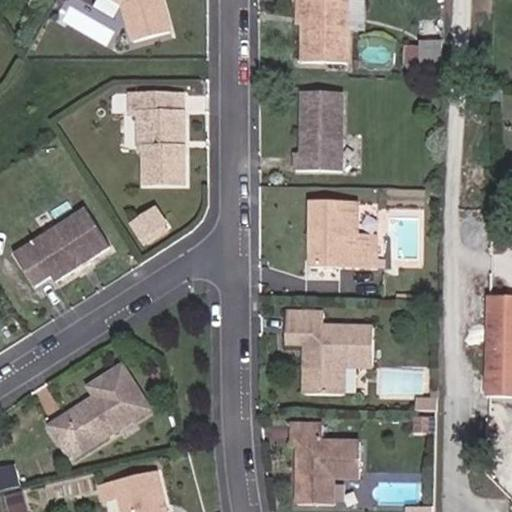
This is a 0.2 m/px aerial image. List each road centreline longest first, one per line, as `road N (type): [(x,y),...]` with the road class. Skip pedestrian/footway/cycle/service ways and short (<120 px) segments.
road 1 (residential): [(0,390),(233,239)]
road 2 (residential): [(233,239),(236,434),(247,511)]
road 3 (residential): [(236,0),(233,239)]
